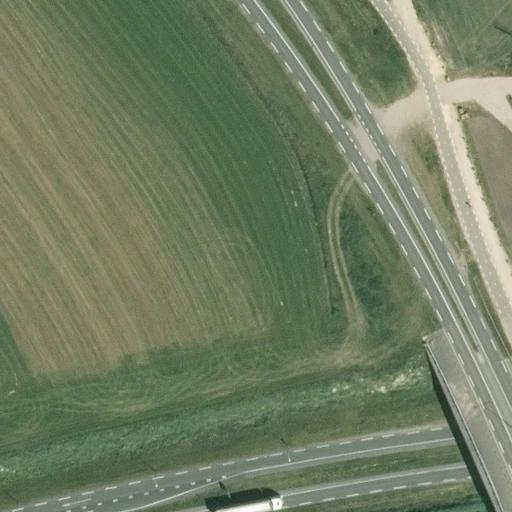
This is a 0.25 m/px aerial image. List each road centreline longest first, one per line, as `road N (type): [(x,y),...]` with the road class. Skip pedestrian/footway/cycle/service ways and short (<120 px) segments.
road 1 (primary): [(511,428),(63,511)]
road 2 (secondary): [(351,144),(511,461)]
road 3 (secondary): [(511,397),(372,130)]
road 4 (primary): [(231,511),(511,467)]
road 5 (secondary): [(245,0),(351,144)]
road 6 (secondary): [(372,130),(289,0)]
